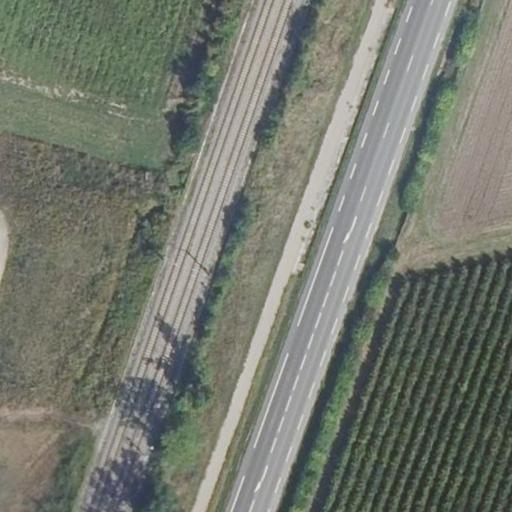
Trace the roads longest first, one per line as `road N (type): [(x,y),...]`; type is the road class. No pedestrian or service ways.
road 1 (secondary): [(428,0),(246,511)]
road 2 (track): [(511,218),(447,222),(434,179),(499,0)]
